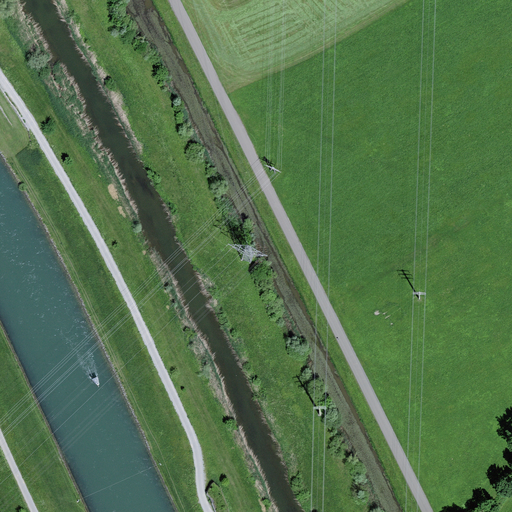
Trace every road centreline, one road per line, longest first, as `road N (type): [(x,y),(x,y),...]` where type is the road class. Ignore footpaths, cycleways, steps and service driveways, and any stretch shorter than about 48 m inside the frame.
road 1 (track): [(174,0),(428,511)]
road 2 (track): [(0,76),(139,320),(195,441),(208,511)]
